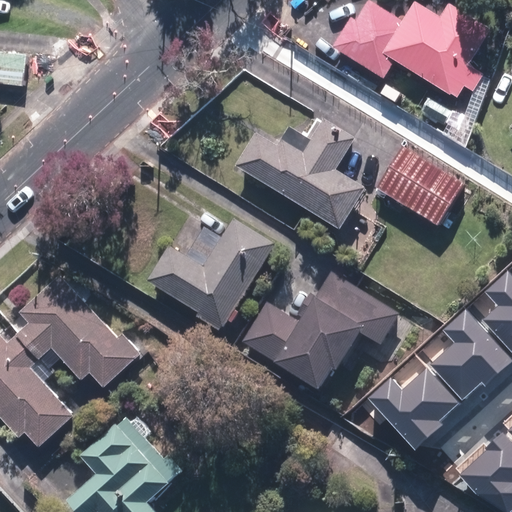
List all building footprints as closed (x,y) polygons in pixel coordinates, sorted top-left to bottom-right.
[(382,82),(395,62),(453,101),(462,89),(472,96),(484,78),(465,65),(487,33),(449,8),(437,25),(413,9),(400,28),(367,6),(336,51),(382,82)] [(24,57),(0,55),(0,85),(22,87),(24,57)] [(359,194),(332,176),(353,143),(323,123),(307,147),(287,133),(281,142),(261,129),(235,168),(333,233),(359,194)] [(470,191),(402,150),(378,191),(445,232),(470,191)] [(230,225),(220,242),(202,232),(184,261),(167,250),(145,286),(197,318),(195,322),(219,337),(226,326),(230,328),(237,317),(232,315),(246,293),(274,248),(232,222),(230,225)] [(482,323),(511,353),(511,284),(502,274),(479,296),(494,311),(482,323)] [(304,320),(299,326),(266,306),(243,344),(276,365),(273,369),(316,395),(328,375),(332,377),(357,337),(378,350),(398,319),(330,277),(315,302),(308,298),(297,315),(304,320)] [(82,383),(89,376),(103,390),(136,358),(58,279),(23,314),(20,317),(29,325),(14,340),(37,363),(49,351),(82,383)] [(428,369),(460,402),(476,387),(482,393),(511,366),(462,314),(438,336),(450,349),(428,369)] [(25,375),(37,363),(14,340),(7,347),(0,340),(0,419),(21,441),(23,439),(35,451),(68,418),(25,375)] [(366,404),(412,456),(442,430),(436,423),(453,407),(425,375),(399,396),(389,384),(366,404)] [(80,463),(96,480),(66,507),(69,511),(147,511),(143,506),(175,477),(124,422),(80,463)] [(511,511),(511,452),(499,439),(482,453),(485,456),(458,478),(476,501),(492,511),(511,511)]
